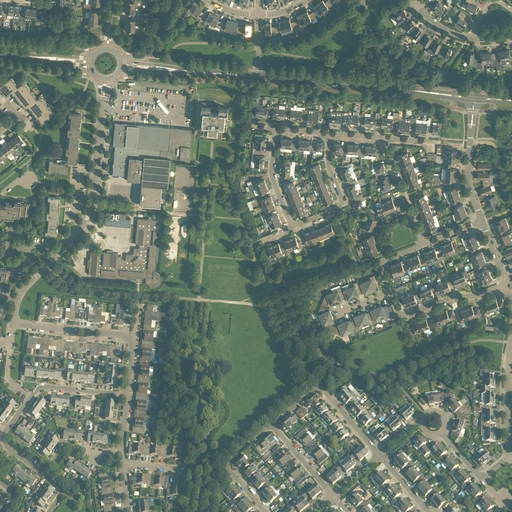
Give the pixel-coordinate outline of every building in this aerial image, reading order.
[(65,1),(64,0),(54,0),(55,0),(56,0),(56,3),(58,3),(58,7),(65,8),(74,9),(74,4),(70,3),(70,1),(65,1)] [(131,0),(131,2),(126,2),(125,8),(134,8),(135,5),(137,6),(137,0),(131,0)] [(324,12),(333,5),(328,0),(325,3),(323,1),(323,0),(318,4),(324,12)] [(440,0),(435,0),(433,2),(436,4),(432,9),(434,10),(434,11),(437,13),(443,5),(441,3),(442,1),(440,0)] [(472,4),(473,0),(465,0),(464,4),(467,5),(465,8),(466,9),(465,9),(470,11),(474,13),(477,7),(472,4)] [(184,6),(192,13),(198,5),(194,1),(193,2),(194,2),(192,4),(189,1),(184,6)] [(450,3),(447,1),(443,5),(437,13),(440,15),(442,17),(445,12),(448,14),(453,8),(449,4),(450,3)] [(316,19),(324,12),(318,4),(313,8),(314,8),(316,10),(312,13),(316,19)] [(12,20),(13,15),(14,6),(8,5),(8,11),(5,11),(4,18),(7,18),(7,15),(13,15),(12,20)] [(198,5),(192,13),(201,19),(204,13),(201,11),(203,9),(198,5)] [(20,25),(21,21),(21,14),(19,14),(19,6),(14,6),(13,15),(12,20),(17,20),(17,25),(20,25)] [(21,14),(21,21),(20,25),(23,25),(24,22),(29,23),(29,18),(30,18),(30,9),(25,8),(24,14),(21,14)] [(89,18),(97,19),(98,12),(93,12),(93,9),(86,8),(86,12),(90,12),(89,18)] [(125,13),(130,14),(130,17),(132,17),(136,17),(137,12),(134,11),(134,8),(125,8),(125,13)] [(38,24),(38,17),(35,17),(36,9),(30,9),(30,18),(35,19),(35,24),(38,24)] [(394,16),(394,17),(397,22),(404,17),(403,16),(406,14),(404,10),(400,12),(399,12),(398,12),(397,13),(396,14),(397,14),(394,16)] [(46,24),(46,21),(47,21),(47,12),(42,11),(41,17),(38,17),(38,24),(41,24),(46,24)] [(466,15),(461,11),(456,19),(458,20),(456,23),(457,23),(456,24),(456,23),(456,24),(460,26),(460,25),(464,28),(468,23),(463,20),(466,15)] [(204,13),(201,19),(210,24),(215,15),(209,12),(209,13),(208,16),(204,13)] [(307,23),(316,19),(312,13),(309,15),(307,12),(302,14),(307,23)] [(297,28),(307,23),(302,14),(297,17),(299,20),(295,22),(297,28)] [(215,15),(210,24),(220,29),(222,22),(218,21),(219,18),(220,18),(220,17),(215,15)] [(136,17),(132,17),(131,20),(126,19),(126,25),(135,26),(135,23),(138,23),(138,17),(136,17)] [(96,26),(97,19),(89,18),(89,24),(85,24),(84,28),(91,28),(91,25),(96,26)] [(284,21),(287,31),(297,28),(295,22),(290,23),(290,20),(290,19),(284,21)] [(222,22),(220,29),(230,31),(233,21),(227,20),(226,24),(222,22)] [(230,31),(238,33),(240,34),(241,27),(238,26),(238,27),(237,27),(238,23),(233,21),(230,31)] [(280,26),(275,27),(277,34),(287,31),(284,21),(278,23),(279,23),(280,26)] [(407,30),(409,32),(416,25),(412,21),(407,25),(405,22),(399,28),(404,32),(407,30)] [(241,27),(240,34),(251,34),(251,33),(252,33),(252,30),(251,30),(252,24),(246,24),(246,28),(244,28),(244,27),(241,27)] [(266,34),(275,34),(277,34),(275,27),(271,27),(271,24),(265,24),(265,30),(265,33),(266,33),(266,34)] [(125,31),(130,32),(130,35),(136,35),(137,29),(135,29),(135,26),(126,25),(125,31)] [(419,28),(415,33),(412,31),(408,37),(412,41),(415,38),(417,40),(424,32),(419,28)] [(427,35),(424,41),(421,39),(417,45),(422,48),(424,45),(427,47),(432,39),(427,35)] [(436,41),(434,47),(430,45),(427,52),(432,55),(434,51),(437,53),(442,44),(436,41)] [(443,60),(445,56),(448,57),(449,55),(451,55),(452,51),(451,51),(452,48),(446,46),(444,52),(440,51),(438,58),(443,60)] [(495,59),(497,70),(503,69),(503,66),(503,64),(506,64),(506,61),(504,51),(498,53),(499,59),(495,59)] [(475,71),(476,71),(476,67),(476,60),(473,59),(474,53),(468,52),(467,57),(464,57),(463,62),(470,63),(469,67),(476,67),(475,71)] [(497,70),(495,59),(492,60),(492,53),(486,54),(486,63),(486,69),(490,67),(496,67),(497,70)] [(476,67),(476,71),(479,71),(482,68),(483,68),(483,63),(486,63),(486,69),(486,63),(486,54),(480,54),(480,60),(476,60),(476,67)] [(12,91),(23,82),(22,82),(16,86),(11,80),(13,79),(10,76),(0,84),(0,88),(1,90),(0,91),(0,92),(1,93),(2,94),(3,92),(6,96),(12,91)] [(18,99),(29,90),(28,88),(28,87),(25,84),(24,84),(23,82),(12,91),(14,94),(13,95),(13,96),(14,97),(16,96),(18,99)] [(25,108),(28,105),(39,97),(39,96),(36,98),(35,97),(35,96),(32,92),(31,92),(29,90),(18,99),(21,102),(19,103),(19,104),(20,106),(21,106),(23,105),(25,108)] [(35,114),(46,105),(44,103),(44,102),(41,98),(39,97),(28,105),(31,108),(29,110),(30,112),(31,112),(32,111),(35,114)] [(256,117),(261,117),(262,108),(256,107),(257,101),(254,101),(253,111),(256,112),(256,117)] [(200,125),(204,126),(204,134),(208,134),(208,132),(217,133),(217,135),(222,135),(223,127),(227,127),(227,123),(225,123),(226,114),(228,114),(228,109),(222,108),(222,105),(202,103),(202,107),(201,117),(203,117),(203,121),(201,120),(200,125)] [(46,105),(35,114),(37,117),(36,118),(36,119),(37,120),(38,120),(39,119),(42,123),(52,116),(52,115),(54,113),(52,110),(51,111),(48,107),(47,107),(46,105)] [(274,107),(271,107),(270,113),(273,113),(273,118),(278,119),(279,109),(280,105),(274,107)] [(270,113),(271,107),(268,106),(267,108),(262,108),(261,117),(267,118),(267,113),(270,113)] [(288,108),(287,114),(290,115),(290,120),(296,120),(296,111),(291,110),(291,106),(288,106),(288,108)] [(67,129),(67,132),(79,133),(80,130),(78,130),(79,125),(79,122),(79,118),(81,118),(82,109),(75,108),(75,113),(69,113),(68,117),(71,117),(70,121),(68,121),(68,125),(70,125),(70,129),(67,129)] [(279,109),(278,119),(284,119),(284,114),(287,114),(288,108),(285,108),(285,110),(279,109)] [(302,111),(296,111),(296,120),(301,121),(302,116),(305,116),(305,109),(302,109),(302,111)] [(305,116),(308,116),(307,123),(313,124),(314,110),(305,109),(305,116)] [(322,113),(319,113),(319,110),(314,110),(313,124),(318,124),(319,119),(322,119),(322,113)] [(329,125),(335,126),(336,112),(335,116),(330,116),(330,114),(327,113),(327,120),(330,120),(329,125)] [(341,119),(344,119),(345,113),(336,112),(335,126),(340,126),(341,119)] [(345,113),(344,119),(347,119),(347,125),(352,125),(353,116),(348,115),(348,113),(345,113)] [(376,113),(376,116),(376,118),(370,117),(369,127),(375,127),(375,122),(378,122),(379,116),(379,114),(376,113)] [(393,113),(393,117),(393,119),(387,119),(387,128),(392,129),(393,123),(396,124),(397,113),(393,113)] [(399,122),(399,118),(400,113),(397,113),(396,124),(399,124),(398,131),(404,132),(405,119),(404,119),(404,122),(399,122)] [(358,120),(361,121),(362,114),(359,114),(358,116),(353,116),(352,125),(358,126),(358,120)] [(362,114),(361,121),(364,121),(364,126),(369,127),(370,117),(365,117),(365,115),(362,114)] [(379,116),(378,122),(382,122),(381,128),(387,128),(387,119),(382,118),(382,116),(379,116)] [(413,127),(413,118),(411,118),(410,118),(410,119),(405,119),(404,132),(409,132),(410,127),(413,127)] [(416,118),(413,118),(413,127),(416,127),(415,133),(421,133),(422,124),(416,123),(416,121),(416,119),(416,118)] [(427,121),(427,122),(427,124),(422,124),(421,133),(426,134),(427,128),(430,129),(431,120),(429,120),(427,121)] [(442,123),(436,123),(436,125),(433,124),(432,134),(438,135),(438,129),(441,130),(442,123)] [(138,125),(138,127),(116,125),(114,145),(116,145),(116,147),(161,151),(161,157),(170,158),(189,160),(191,130),(138,125)] [(79,137),(79,133),(67,132),(67,136),(69,136),(69,140),(67,140),(66,143),(68,144),(68,148),(66,147),(66,151),(78,152),(78,149),(77,148),(77,144),(78,144),(78,141),(77,141),(78,136),(79,137)] [(257,138),(257,143),(266,144),(266,138),(261,138),(261,135),(255,134),(255,137),(257,138)] [(18,135),(13,138),(21,148),(22,146),(21,144),(23,142),(18,135)] [(21,148),(13,138),(9,142),(15,149),(17,146),(19,149),(21,148)] [(295,151),(295,145),(292,145),(293,140),(287,139),(286,148),(292,149),(291,151),(295,151)] [(298,145),(295,145),(295,151),(298,152),(298,149),(304,150),(305,141),(299,140),(298,145)] [(313,153),(313,147),(310,146),(310,141),(305,141),(304,150),(310,150),(309,153),(313,153)] [(15,149),(9,142),(5,145),(12,154),(14,153),(12,151),(15,149)] [(316,147),(313,147),(313,153),(316,153),(316,151),(322,151),(323,142),(317,142),(316,147)] [(254,152),(260,153),(260,150),(265,150),(266,144),(257,143),(256,149),(254,149),(254,152)] [(344,149),(340,149),(341,144),(335,143),(334,152),(337,153),(337,156),(338,157),(343,158),(343,156),(344,149)] [(352,154),(353,145),(347,144),(347,149),(344,149),(343,156),(346,156),(346,153),(352,154)] [(12,155),(12,154),(5,145),(1,148),(8,158),(12,155)] [(359,145),(353,145),(352,154),(358,154),(358,157),(361,157),(362,151),(358,150),(359,145)] [(365,146),(365,151),(362,151),(361,157),(364,157),(364,155),(370,155),(371,147),(365,146)] [(115,153),(126,154),(143,156),(161,157),(161,151),(116,147),(115,153)] [(371,147),(370,155),(376,156),(375,159),(378,159),(379,153),(376,153),(377,147),(371,147)] [(0,160),(0,161),(2,160),(4,162),(8,158),(1,148),(0,149),(0,160)] [(453,148),(448,148),(446,148),(446,151),(448,151),(447,157),(457,158),(458,152),(453,151),(453,148)] [(397,156),(399,161),(409,158),(407,153),(408,152),(407,149),(401,151),(402,154),(397,156)] [(77,155),(78,152),(66,151),(65,154),(68,155),(67,159),(65,158),(65,162),(68,162),(70,162),(70,163),(70,162),(72,163),(75,163),(76,163),(76,160),(76,155),(77,155)] [(255,161),(264,162),(265,156),(260,156),(260,153),(254,152),(253,155),(256,156),(255,161)] [(143,159),(129,158),(127,181),(141,182),(141,185),(161,187),(167,188),(167,187),(168,180),(169,181),(169,180),(168,180),(169,174),(169,172),(169,166),(170,166),(169,165),(170,159),(170,158),(161,157),(143,156),(143,159)] [(410,157),(409,158),(399,161),(400,163),(401,163),(402,166),(412,163),(410,157)] [(457,158),(447,157),(447,162),(445,162),(445,166),(451,166),(452,163),(457,163),(457,158)] [(56,172),(58,172),(59,161),(57,161),(57,163),(52,163),(53,161),(43,160),(43,166),(48,167),(48,172),(52,173),(52,171),(56,172)] [(125,176),(126,161),(115,160),(114,173),(118,174),(118,176),(125,176)] [(59,172),(61,172),(64,172),(64,174),(67,174),(68,162),(65,162),(64,164),(60,163),(61,161),(59,161),(58,172),(59,173),(59,172)] [(264,168),(264,162),(255,161),(252,161),(251,167),(252,167),(252,170),(258,171),(259,168),(264,168)] [(286,164),(281,164),(280,170),(290,171),(291,165),(292,165),(292,162),(286,161),(286,164)] [(312,173),(321,169),(319,164),(314,166),(313,163),(307,165),(308,169),(310,168),(312,173)] [(414,168),(412,163),(402,166),(404,170),(403,170),(403,171),(403,172),(414,168)] [(340,171),(342,177),(350,173),(348,168),(351,167),(349,164),(343,166),(345,169),(340,171)] [(376,177),(382,174),(381,172),(385,170),(383,164),(378,166),(375,167),(377,173),(375,174),(376,177)] [(483,173),(489,173),(489,164),(478,164),(478,170),(483,170),(483,173)] [(451,166),(445,166),(445,169),(446,169),(446,175),(456,176),(456,170),(451,169),(451,166)] [(416,173),(414,168),(403,172),(404,174),(405,174),(406,177),(416,173)] [(310,173),(313,179),(322,175),(321,172),(322,171),(321,169),(312,173),(310,173)] [(287,180),(293,177),(292,175),(290,176),(290,171),(280,170),(280,176),(286,176),(287,180)] [(349,180),(350,183),(356,181),(355,178),(352,179),(350,173),(342,177),(344,182),(349,180)] [(418,179),(416,173),(406,177),(408,180),(407,180),(407,181),(407,183),(417,179),(418,179)] [(477,180),(483,180),(483,184),(489,183),(489,173),(483,173),(478,173),(477,180)] [(382,174),(376,177),(377,180),(379,179),(381,184),(390,181),(388,175),(383,177),(382,174)] [(313,179),(315,184),(325,180),(325,179),(324,178),(323,178),(322,175),(313,179)] [(455,181),(456,176),(446,175),(445,180),(444,180),(444,184),(450,184),(450,181),(455,181)] [(295,181),(293,177),(287,180),(289,183),(284,185),(286,191),(295,187),(293,182),(295,181)] [(251,181),(252,184),(248,186),(250,191),(257,189),(266,185),(264,180),(258,182),(257,179),(251,181)] [(419,184),(417,179),(407,183),(410,188),(414,186),(416,189),(421,187),(420,184),(419,184)] [(315,184),(317,190),(326,186),(325,183),(325,182),(326,181),(325,180),(315,184)] [(356,181),(350,183),(351,186),(346,188),(349,193),(357,190),(355,185),(357,184),(356,181)] [(392,186),(390,181),(381,184),(383,190),(381,191),(382,194),(390,191),(389,188),(392,186)] [(493,192),(491,186),(493,185),(492,182),(489,183),(483,184),(484,187),(482,188),(483,188),(479,190),(482,196),(493,192)] [(160,205),(161,187),(141,185),(139,204),(143,204),(143,206),(146,206),(146,204),(160,205)] [(258,195),(259,198),(265,196),(263,193),(268,191),(266,185),(257,189),(259,194),(258,195)] [(289,195),(299,192),(296,186),(295,187),(286,191),(286,192),(287,192),(288,192),(289,195)] [(317,190),(319,195),(328,191),(330,191),(329,189),(328,189),(326,186),(317,190)] [(449,197),(459,193),(456,188),(451,190),(450,187),(444,189),(446,192),(447,192),(449,197)] [(359,196),(357,190),(349,193),(351,199),(355,197),(357,200),(362,197),(361,195),(359,196)] [(46,212),(46,215),(58,216),(59,213),(57,213),(57,208),(58,208),(58,205),(58,201),(60,201),(60,197),(56,197),(57,191),(48,191),(47,200),(50,200),(49,204),(47,204),(47,207),(49,208),(49,212),(46,212)] [(321,200),(322,200),(332,196),(331,195),(330,194),(328,191),(319,195),(321,200)] [(290,201),(301,197),(299,192),(289,195),(290,199),(289,200),(290,201)] [(416,205),(425,201),(423,196),(425,195),(423,192),(418,194),(419,197),(414,199),(416,205)] [(451,206),(457,204),(456,201),(461,199),(459,193),(449,197),(451,202),(450,203),(451,206)] [(261,200),(263,206),(273,202),(271,197),(266,198),(265,196),(259,198),(260,201),(261,200)] [(329,203),(334,201),(332,196),(322,200),(324,205),(323,205),(324,209),(327,207),(328,210),(331,209),(329,203)] [(487,203),(489,210),(497,207),(495,203),(498,202),(495,196),(484,200),(486,204),(487,203)] [(293,206),(303,202),(301,197),(290,201),(290,203),(291,203),(292,203),(293,206)] [(353,205),(355,210),(364,207),(361,202),(364,201),(362,197),(357,200),(358,203),(353,205)] [(12,200),(11,200),(11,204),(5,203),(5,205),(4,218),(13,219),(13,216),(13,217),(25,218),(25,216),(28,216),(30,204),(15,202),(15,201),(12,200)] [(392,200),(387,202),(390,212),(396,209),(392,200)] [(427,200),(425,201),(416,205),(416,206),(417,206),(418,206),(419,209),(429,206),(427,200)] [(273,202),(263,206),(265,211),(264,211),(265,215),(271,212),(270,209),(275,207),(273,202)] [(294,212),(304,208),(305,208),(303,202),(293,206),(294,209),(294,210),(294,211),(294,212)] [(381,204),(382,205),(385,215),(387,214),(387,213),(390,212),(387,202),(381,204)] [(458,206),(457,204),(451,206),(452,209),(453,208),(456,214),(465,210),(463,204),(458,206)] [(380,217),(385,215),(382,205),(377,207),(376,206),(373,207),(373,208),(375,213),(378,212),(380,217)] [(431,211),(429,206),(419,209),(420,213),(420,214),(420,215),(431,211)] [(306,213),(304,208),(294,212),(296,217),(301,215),(302,218),(308,216),(307,213),(306,213)] [(465,210),(456,214),(458,219),(456,219),(458,223),(463,220),(462,217),(467,215),(465,210)] [(125,218),(125,216),(126,213),(106,211),(105,214),(108,214),(108,216),(105,216),(104,224),(129,226),(130,218),(125,218)] [(433,216),(431,211),(420,215),(421,217),(422,217),(423,220),(433,216)] [(268,217),(270,222),(279,219),(277,213),(272,215),(271,212),(265,215),(266,218),(268,217)] [(367,222),(376,226),(378,221),(374,218),(375,216),(369,213),(367,216),(369,217),(367,222)] [(58,220),(58,216),(46,215),(46,218),(48,219),(48,223),(45,223),(45,226),(47,227),(47,231),(45,230),(44,234),(57,235),(57,232),(55,231),(56,227),(57,224),(56,224),(56,219),(58,220)] [(435,222),(433,216),(423,220),(425,223),(424,224),(424,225),(424,226),(434,222),(435,222)] [(157,263),(159,246),(161,221),(152,220),(149,218),(146,220),(137,219),(135,244),(139,244),(138,246),(139,247),(140,247),(140,249),(134,248),(133,249),(133,254),(134,255),(132,256),(132,255),(126,255),(125,261),(123,261),(123,260),(123,259),(121,259),(121,257),(117,256),(117,254),(113,254),(113,252),(112,252),(112,251),(111,251),(110,251),(109,251),(108,251),(107,251),(106,251),(106,253),(102,253),(102,254),(90,253),(89,260),(88,260),(87,267),(89,267),(88,275),(100,276),(100,277),(115,278),(115,276),(119,276),(119,277),(126,278),(126,279),(136,280),(136,278),(143,279),(143,278),(145,278),(145,280),(145,281),(146,283),(147,284),(148,285),(149,286),(149,287),(148,287),(149,288),(150,288),(151,288),(152,288),(153,288),(154,288),(155,288),(156,288),(157,287),(158,287),(159,286),(160,285),(160,284),(161,284),(161,283),(161,282),(162,282),(162,281),(162,280),(162,279),(162,278),(162,277),(162,276),(161,277),(162,277),(160,277),(160,276),(159,275),(159,274),(158,273),(157,273),(157,272),(156,272),(155,272),(155,271),(154,271),(153,271),(153,270),(154,270),(155,263),(157,263)] [(279,219),(270,222),(271,226),(269,226),(271,232),(277,229),(276,226),(281,224),(279,219)] [(507,229),(503,219),(496,222),(497,225),(494,227),(496,234),(507,229)] [(374,231),(376,226),(367,222),(364,227),(363,226),(362,229),(368,232),(369,229),(374,231)] [(436,228),(434,222),(424,226),(426,231),(431,230),(432,232),(438,230),(437,227),(436,228)] [(334,233),(335,234),(338,233),(335,227),(333,228),(331,223),(325,225),(329,235),(334,233)] [(329,236),(329,235),(325,225),(324,226),(323,227),(320,229),(324,238),(329,236)] [(319,240),(324,238),(320,229),(320,227),(318,228),(318,229),(318,230),(315,231),(319,240)] [(313,242),(319,240),(315,231),(312,232),(311,231),(309,232),(313,241),(313,242)] [(313,241),(309,232),(304,234),(306,239),(303,240),(305,246),(308,245),(308,243),(313,241)] [(365,244),(375,241),(373,235),(368,237),(367,234),(360,237),(362,240),(363,239),(365,244)] [(465,239),(468,245),(477,241),(475,235),(470,237),(469,234),(463,237),(464,240),(465,239)] [(511,235),(511,234),(508,235),(508,234),(498,238),(501,246),(508,243),(509,246),(511,244),(511,235)] [(295,237),(289,239),(293,249),(297,248),(297,250),(303,248),(300,242),(297,243),(295,237)] [(286,247),(283,248),(285,253),(286,253),(287,255),(289,254),(289,252),(288,251),(293,249),(289,239),(284,242),(286,247)] [(365,244),(364,245),(366,250),(376,247),(374,243),(375,243),(375,242),(375,241),(365,244)] [(470,253),(475,251),(474,248),(479,246),(477,241),(468,245),(470,250),(468,250),(470,253)] [(451,242),(446,245),(449,254),(455,252),(455,253),(458,252),(456,246),(453,247),(451,242)] [(285,253),(283,248),(280,249),(278,244),(273,246),(277,255),(282,253),(283,255),(285,253)] [(449,254),(446,245),(440,247),(442,252),(439,253),(442,259),(445,257),(445,258),(450,256),(449,254)] [(267,255),(269,261),(274,259),(274,257),(277,255),(273,246),(268,248),(270,254),(267,255)] [(378,252),(376,247),(366,250),(368,256),(378,252)] [(511,255),(511,258),(511,257),(511,247),(503,251),(505,257),(511,255)] [(442,259),(439,253),(436,254),(434,249),(429,251),(433,261),(438,259),(439,260),(442,259)] [(425,258),(423,259),(425,265),(428,264),(427,263),(433,261),(429,251),(424,253),(425,258)] [(476,254),(475,251),(470,253),(471,257),(472,256),(474,261),(484,258),(481,252),(476,254)] [(422,266),(425,265),(423,259),(420,260),(418,255),(412,258),(416,267),(421,265),(422,266)] [(409,265),(406,266),(408,272),(411,270),(411,269),(416,267),(412,258),(407,260),(409,265)] [(476,270),(482,268),(481,265),(486,263),(484,258),(474,261),(476,267),(475,267),(476,270)] [(401,262),(395,264),(399,274),(404,272),(405,273),(408,272),(406,266),(403,267),(401,262)] [(394,276),(399,274),(395,264),(390,266),(392,271),(389,272),(391,278),(394,277),(394,276)] [(1,278),(8,279),(9,279),(10,270),(6,270),(7,268),(0,267),(0,280),(1,281),(1,278)] [(483,271),(482,268),(476,270),(477,273),(479,273),(481,278),(490,274),(488,269),(483,271)] [(458,276),(462,286),(467,284),(465,278),(468,277),(466,271),(460,273),(461,275),(458,276)] [(490,274),(481,278),(483,283),(481,284),(483,287),(488,285),(487,282),(492,280),(490,274)] [(449,277),(451,283),(454,282),(456,288),(462,286),(458,276),(455,277),(454,275),(449,277)] [(375,287),(377,286),(373,276),(370,277),(369,280),(366,282),(370,292),(373,291),(373,290),(375,289),(375,287)] [(448,285),(451,283),(449,277),(444,279),(445,282),(441,283),(445,292),(451,290),(448,285)] [(370,292),(366,282),(363,283),(361,281),(357,282),(361,292),(364,291),(365,294),(367,293),(370,292)] [(361,292),(357,282),(353,284),(353,287),(350,288),(354,299),(357,297),(356,297),(359,296),(358,294),(361,292)] [(432,284),(435,290),(437,289),(440,294),(445,292),(441,283),(438,284),(437,282),(432,284)] [(428,288),(425,289),(428,299),(434,297),(432,291),(435,290),(432,284),(427,286),(428,288)] [(336,292),(332,293),(337,304),(339,302),(342,301),(341,298),(344,297),(340,289),(340,287),(336,289),(336,292)] [(354,299),(350,288),(346,289),(344,287),(340,289),(344,297),(344,299),(347,298),(348,300),(350,299),(351,300),(354,299)] [(415,290),(418,296),(421,295),(423,301),(428,299),(425,289),(422,291),(421,288),(415,290)] [(408,296),(411,304),(412,305),(417,303),(415,298),(418,296),(415,290),(410,292),(411,295),(408,296)] [(334,305),(337,304),(332,293),(327,295),(325,294),(323,301),(327,303),(328,300),(329,300),(331,305),(333,304),(334,305)] [(412,305),(411,304),(408,296),(405,297),(404,295),(400,296),(399,297),(401,303),(404,302),(406,308),(412,305)] [(53,302),(52,304),(51,319),(55,319),(55,318),(59,318),(60,316),(62,317),(63,312),(60,312),(56,312),(57,300),(56,299),(53,299),(53,302)] [(490,301),(491,304),(494,311),(499,309),(499,310),(505,308),(502,301),(497,302),(496,299),(490,301)] [(494,311),(491,304),(490,301),(485,303),(486,308),(485,309),(484,307),(481,309),(484,316),(489,314),(489,313),(494,311)] [(48,307),(44,307),(44,308),(40,307),(39,316),(46,317),(46,318),(51,319),(52,304),(49,304),(48,304),(48,307)] [(164,313),(164,314),(160,314),(153,313),(153,306),(147,305),(146,312),(145,312),(145,317),(159,318),(168,319),(169,313),(164,313)] [(73,321),(75,307),(71,306),(70,313),(66,313),(65,319),(69,319),(69,321),(73,321)] [(376,308),(380,318),(384,317),(386,319),(390,318),(386,308),(383,309),(382,306),(380,307),(379,307),(376,308)] [(79,307),(75,307),(73,321),(78,322),(78,320),(82,321),(83,315),(83,311),(79,311),(79,307)] [(329,311),(324,313),(324,312),(324,309),(320,307),(318,314),(319,315),(321,320),(332,316),(331,313),(330,313),(329,311)] [(475,318),(481,315),(478,308),(475,310),(475,311),(474,312),(472,307),(466,309),(470,318),(475,316),(475,318)] [(377,320),(380,318),(376,308),(373,309),(374,310),(371,311),(372,313),(369,314),(373,324),(377,323),(377,320)] [(92,323),(96,324),(98,309),(97,309),(94,309),(93,309),(93,312),(89,311),(88,315),(88,322),(92,322),(92,323)] [(102,310),(98,309),(96,324),(100,324),(100,323),(105,323),(105,317),(101,317),(102,310)] [(465,320),(470,318),(466,309),(461,311),(463,316),(461,316),(460,315),(457,316),(460,324),(465,322),(465,320)] [(440,312),(444,322),(449,320),(450,321),(455,319),(452,312),(449,313),(450,314),(448,315),(446,310),(440,312)] [(114,326),(119,326),(120,312),(116,311),(115,318),(111,318),(111,317),(108,316),(108,322),(110,322),(110,324),(114,324),(114,326)] [(131,319),(128,318),(128,315),(124,315),(125,312),(120,312),(119,326),(123,327),(123,325),(130,326),(131,319)] [(435,318),(432,320),(434,327),(439,325),(439,324),(444,322),(440,312),(435,314),(437,319),(435,320),(435,318)] [(369,326),(373,324),(369,314),(366,315),(366,313),(363,314),(363,313),(360,314),(364,325),(367,324),(369,326)] [(364,325),(360,314),(357,316),(355,317),(355,319),(353,321),(353,322),(357,331),(361,329),(361,326),(364,325)] [(333,319),(332,316),(321,320),(324,325),(323,327),(329,331),(331,326),(329,325),(328,324),(334,322),(333,319)] [(159,323),(159,320),(159,319),(159,318),(145,317),(144,321),(145,321),(145,328),(155,329),(155,322),(159,323)] [(429,329),(434,327),(432,320),(429,321),(429,322),(427,323),(425,318),(420,320),(424,330),(429,328),(429,329)] [(418,332),(424,330),(420,320),(414,322),(416,327),(415,328),(414,326),(411,328),(414,335),(419,333),(418,332)] [(344,322),(348,333),(351,332),(353,334),(357,332),(357,331),(353,322),(350,323),(350,321),(347,322),(347,321),(344,322)] [(343,335),(348,333),(344,322),(341,324),(339,325),(341,330),(340,331),(337,329),(335,333),(342,337),(343,335)] [(155,333),(156,331),(156,329),(155,329),(145,328),(143,328),(143,333),(145,334),(144,337),(153,338),(154,333),(155,333)] [(28,337),(26,355),(31,355),(31,349),(35,349),(36,339),(33,339),(33,338),(28,337)] [(142,340),(141,345),(154,347),(154,343),(152,343),(153,338),(144,337),(144,340),(142,340)] [(43,357),(43,354),(44,351),(45,339),(41,338),(41,340),(36,339),(35,349),(39,350),(39,356),(43,357)] [(45,339),(44,351),(46,352),(48,352),(49,347),(53,347),(53,341),(49,341),(49,339),(45,339)] [(53,341),(53,347),(57,348),(56,353),(60,353),(62,341),(57,340),(57,341),(53,341)] [(65,349),(69,349),(70,343),(66,342),(66,341),(62,341),(60,353),(60,358),(64,359),(65,353),(65,354),(65,349)] [(76,360),(77,360),(78,343),(74,342),(74,343),(70,343),(69,349),(73,350),(73,354),(77,355),(76,360)] [(78,343),(77,360),(80,361),(81,355),(82,355),(82,351),(86,351),(87,345),(83,344),(83,343),(78,343)] [(91,345),(87,345),(86,351),(90,351),(90,356),(94,357),(95,344),(91,344),(91,345)] [(103,353),(103,346),(100,346),(100,345),(95,344),(94,357),(96,357),(98,357),(98,356),(102,356),(103,353)] [(154,347),(141,345),(141,351),(143,351),(142,354),(151,355),(152,350),(153,350),(154,347)] [(107,347),(103,346),(103,353),(107,353),(106,357),(106,358),(111,358),(112,346),(108,346),(107,347)] [(112,346),(111,358),(113,359),(115,359),(116,354),(120,355),(120,348),(116,348),(116,347),(112,346)] [(151,360),(151,355),(142,354),(142,358),(140,357),(140,363),(152,364),(152,361),(151,360)] [(141,368),(140,372),(149,373),(150,367),(152,368),(152,364),(140,363),(139,368),(141,368)] [(67,381),(72,381),(73,370),(68,370),(68,368),(65,368),(65,371),(68,371),(67,381)] [(89,372),(87,383),(92,384),(93,374),(97,374),(97,371),(94,371),(94,372),(89,372)] [(489,371),(480,371),(480,376),(485,379),(485,382),(495,382),(495,380),(495,376),(489,376),(489,371)] [(138,375),(138,380),(150,381),(150,378),(149,378),(149,373),(140,372),(140,375),(138,375)] [(139,385),(139,389),(147,390),(148,385),(150,385),(150,381),(138,380),(137,385),(139,385)] [(495,385),(495,382),(485,382),(485,386),(481,386),(481,388),(481,391),(483,391),(489,391),(489,388),(495,388),(495,385)] [(342,401),(349,395),(352,392),(348,388),(347,389),(345,387),(341,391),(343,393),(339,396),(342,401)] [(147,395),(147,390),(139,389),(138,392),(136,392),(136,397),(148,399),(149,395),(147,395)] [(485,400),(495,400),(495,398),(495,394),(489,394),(489,391),(483,391),(481,391),(481,395),(485,395),(485,400)] [(352,392),(349,395),(342,401),(346,405),(350,401),(352,404),(356,400),(356,399),(358,398),(356,396),(355,396),(352,392)] [(307,401),(311,405),(312,405),(315,409),(320,404),(317,401),(319,399),(314,394),(307,401)] [(440,401),(444,402),(447,395),(443,394),(438,395),(438,394),(433,395),(434,404),(440,403),(439,401),(440,401)] [(434,404),(433,395),(427,396),(427,397),(423,398),(420,400),(424,406),(427,403),(428,403),(429,405),(434,404)] [(447,395),(444,402),(448,403),(448,404),(447,406),(450,410),(457,404),(454,400),(453,400),(450,396),(447,395)] [(51,401),(44,400),(45,403),(50,404),(50,406),(56,406),(57,397),(51,396),(51,401)] [(68,408),(68,410),(71,411),(71,407),(68,407),(69,398),(63,397),(62,407),(68,408)] [(148,402),(148,399),(136,397),(135,403),(137,403),(137,406),(146,407),(146,402),(148,402)] [(13,409),(16,404),(8,398),(5,403),(13,409)] [(79,410),(81,399),(76,398),(75,405),(72,405),(71,407),(71,411),(74,411),(75,410),(79,410)] [(93,410),(94,403),(91,403),(91,400),(88,400),(88,398),(86,398),(85,408),(90,408),(90,410),(93,410)] [(45,403),(44,400),(43,402),(40,399),(36,404),(42,408),(45,403)] [(364,404),(360,407),(357,403),(358,402),(356,400),(352,404),(354,406),(350,409),(353,414),(360,408),(364,404)] [(489,409),(489,406),(495,406),(495,403),(495,400),(485,400),(485,406),(480,406),(480,409),(489,409)] [(13,409),(5,403),(4,403),(7,405),(4,410),(9,414),(13,409)] [(38,413),(42,408),(36,404),(33,409),(38,413)] [(363,417),(368,413),(364,408),(365,407),(365,405),(364,404),(360,408),(353,414),(357,418),(361,414),(363,417)] [(408,407),(404,411),(410,417),(414,414),(411,411),(414,409),(409,404),(407,406),(408,407)] [(463,406),(461,408),(457,404),(450,410),(454,414),(456,413),(457,417),(465,416),(471,414),(470,411),(467,411),(463,406)] [(145,412),(146,407),(137,406),(136,410),(135,409),(134,415),(146,416),(147,412),(145,412)] [(324,406),(321,409),(319,407),(314,411),(317,415),(319,414),(321,416),(324,414),(328,410),(324,406)] [(302,407),(299,410),(305,417),(308,414),(302,407)] [(34,418),(38,413),(33,409),(29,414),(31,416),(27,421),(33,424),(34,422),(32,420),(34,418)] [(495,412),(489,412),(489,409),(480,409),(479,409),(476,409),(474,409),(474,413),(482,413),(482,415),(485,415),(485,418),(495,418),(495,416),(495,412)] [(0,414),(5,419),(9,414),(4,410),(0,414)] [(301,420),(305,417),(299,410),(295,413),(301,420)] [(396,414),(397,415),(401,420),(403,418),(406,421),(410,417),(404,411),(400,414),(398,412),(396,414)] [(327,423),(334,417),(330,413),(326,416),(324,414),(321,416),(319,418),(323,422),(325,420),(327,423)] [(371,415),(370,415),(368,413),(363,417),(365,419),(361,422),(365,427),(369,423),(372,421),(371,421),(373,419),(374,418),(371,415)] [(397,415),(396,414),(393,416),(389,419),(391,421),(397,428),(401,425),(399,422),(401,420),(397,415)] [(146,419),(146,416),(134,415),(133,420),(135,420),(135,423),(144,424),(144,419),(146,419)] [(282,422),(287,429),(297,420),(293,415),(289,418),(288,417),(282,422)] [(455,421),(454,427),(462,429),(464,424),(465,420),(465,416),(457,417),(458,421),(458,422),(455,421)] [(336,427),(335,427),(334,424),(337,421),(334,417),(327,423),(329,425),(327,426),(331,431),(333,429),(336,427)] [(495,424),(495,420),(495,418),(485,418),(485,424),(481,424),(481,427),(489,427),(489,424),(495,424)] [(388,431),(391,429),(393,432),(397,428),(391,421),(387,425),(385,422),(382,424),(388,431)] [(143,429),(144,424),(135,423),(135,427),(133,427),(132,432),(144,433),(145,430),(143,429)] [(341,433),(339,431),(343,428),(339,423),(335,427),(336,427),(333,429),(335,432),(333,433),(335,436),(336,437),(338,436),(341,433)] [(388,431),(382,424),(380,426),(376,430),(379,432),(384,439),(388,436),(386,433),(388,431)] [(15,433),(20,437),(25,429),(20,425),(15,433)] [(460,435),(462,429),(454,427),(452,432),(454,433),(454,434),(451,436),(455,442),(458,439),(460,435)] [(489,427),(481,427),(481,436),(485,436),(495,436),(495,434),(495,433),(495,430),(489,430),(489,427)] [(63,440),(69,440),(70,430),(64,430),(64,428),(61,428),(61,431),(64,432),(63,440)] [(25,429),(20,437),(25,440),(30,432),(25,429)] [(76,431),(75,441),(81,442),(82,432),(85,433),(86,429),(82,429),(82,432),(76,431)] [(87,442),(92,443),(93,432),(88,431),(89,430),(86,429),(85,433),(88,433),(88,435),(87,442)] [(299,439),(303,443),(309,437),(306,434),(307,433),(304,430),(295,438),(297,440),(299,439)] [(345,430),(341,433),(338,436),(340,438),(338,440),(342,444),(347,440),(345,438),(349,434),(345,430)] [(372,433),(374,436),(380,443),(384,439),(379,432),(376,430),(372,433)] [(47,438),(56,445),(59,441),(51,435),(53,433),(50,431),(49,433),(50,434),(47,438)] [(30,432),(25,440),(29,444),(34,437),(37,439),(39,437),(36,435),(35,436),(30,432)] [(109,433),(104,433),(103,444),(108,444),(109,435),(112,435),(112,432),(109,432),(109,433)] [(264,440),(260,444),(264,449),(274,440),(269,434),(262,439),(264,440)] [(495,438),(495,436),(485,436),(485,442),(483,442),(483,445),(489,445),(489,442),(495,442),(495,438)] [(309,437),(303,443),(307,447),(305,449),(307,452),(316,444),(313,440),(312,441),(309,437)] [(56,445),(47,438),(47,439),(49,441),(46,445),(54,451),(56,449),(54,448),(56,445)] [(418,450),(421,455),(427,450),(423,446),(426,443),(422,439),(415,445),(419,449),(418,450)] [(134,454),(137,454),(138,445),(133,445),(133,443),(129,442),(128,455),(134,455),(134,454)] [(143,446),(138,445),(137,454),(141,454),(140,456),(146,457),(147,444),(143,444),(143,446)] [(151,457),(151,455),(155,456),(155,447),(150,447),(151,445),(147,444),(146,457),(151,457)] [(319,447),(316,444),(307,452),(309,454),(311,452),(315,457),(321,451),(318,448),(319,447)] [(436,454),(443,448),(439,444),(432,450),(436,454)] [(54,451),(46,445),(44,449),(41,447),(50,454),(52,451),(53,452),(54,451)] [(155,456),(158,456),(158,458),(163,458),(164,446),(161,446),(161,448),(155,447),(155,456)] [(168,459),(168,457),(172,458),(173,449),(168,448),(168,447),(164,446),(163,458),(168,459)] [(255,449),(262,456),(264,453),(258,446),(255,449)] [(37,454),(39,452),(47,458),(50,454),(41,447),(38,451),(36,450),(35,453),(37,454)] [(358,451),(364,458),(369,454),(362,447),(358,451)] [(178,449),(173,449),(172,458),(175,458),(175,460),(181,460),(182,448),(178,448),(178,449)] [(439,463),(446,458),(444,455),(447,453),(443,448),(436,454),(439,459),(437,460),(439,463)] [(480,456),(486,463),(488,462),(491,460),(487,455),(489,453),(485,448),(483,451),(484,452),(480,456)] [(282,449),(273,457),(276,460),(277,460),(280,463),(286,458),(282,453),(284,452),(282,449)] [(315,457),(319,461),(317,463),(319,466),(319,465),(324,461),(328,458),(325,454),(324,455),(321,451),(315,457)] [(349,454),(354,459),(356,457),(360,462),(364,458),(358,451),(354,454),(352,452),(349,454)] [(398,465),(405,459),(402,455),(404,453),(402,451),(396,456),(397,455),(399,457),(394,461),(398,465)] [(349,459),(344,462),(351,470),(355,466),(351,461),(354,459),(349,454),(347,456),(349,459)] [(486,463),(480,456),(476,459),(474,458),(472,460),(476,465),(478,463),(482,467),(485,465),(486,463)] [(244,470),(249,465),(246,462),(246,461),(242,457),(235,463),(239,468),(241,466),(244,470)] [(448,460),(446,458),(439,463),(442,466),(444,464),(447,468),(455,462),(451,457),(448,460)] [(280,467),(281,467),(285,471),(294,463),(292,460),(290,462),(286,458),(280,463),(278,464),(280,467)] [(405,459),(398,465),(402,470),(405,467),(407,469),(413,464),(411,462),(409,463),(405,459)] [(65,468),(70,471),(76,464),(71,460),(66,467),(64,465),(62,467),(64,469),(65,468)] [(346,473),(351,470),(344,462),(340,466),(338,464),(336,466),(340,471),(342,469),(346,473)] [(459,466),(455,462),(447,468),(451,472),(449,474),(451,477),(457,471),(455,469),(459,466)] [(76,463),(76,464),(70,471),(71,472),(73,469),(77,472),(81,467),(76,463)] [(292,477),(298,471),(294,467),(296,465),(294,463),(285,471),(288,474),(289,474),(292,477)] [(258,471),(255,467),(252,464),(247,468),(249,471),(245,474),(249,479),(253,475),(256,473),(258,471)] [(413,464),(407,469),(409,472),(406,475),(410,479),(417,473),(413,469),(416,467),(413,464)] [(12,473),(16,477),(22,469),(17,465),(12,472),(10,470),(8,472),(11,474),(12,473)] [(335,470),(331,474),(337,481),(342,477),(338,473),(340,471),(336,466),(333,468),(335,470)] [(81,467),(77,472),(82,476),(86,471),(81,467)] [(27,472),(22,469),(16,477),(21,480),(27,472)] [(91,474),(86,471),(82,476),(87,480),(91,474)] [(260,473),(258,471),(256,473),(253,475),(255,477),(251,481),(255,486),(262,479),(258,475),(260,473)] [(304,474),(302,476),(298,471),(292,477),(294,480),(294,481),(297,485),(300,482),(305,478),(306,477),(304,474)] [(459,481),(466,475),(463,471),(459,474),(457,471),(451,477),(453,479),(456,477),(459,481)] [(32,476),(27,472),(21,480),(26,484),(32,476)] [(385,477),(381,472),(377,476),(375,474),(376,473),(370,478),(372,481),(371,481),(375,486),(378,483),(385,477)] [(134,473),(133,475),(132,486),(136,486),(136,484),(141,485),(142,476),(139,476),(139,474),(134,473)] [(417,473),(410,479),(414,484),(417,481),(419,483),(425,478),(423,475),(421,477),(417,473)] [(102,484),(110,483),(110,479),(112,479),(111,474),(98,475),(99,479),(101,479),(102,484)] [(333,485),(337,481),(331,474),(326,478),(333,485)] [(142,476),(141,485),(146,485),(146,487),(150,488),(151,475),(146,475),(146,477),(142,476)] [(151,475),(150,488),(153,488),(154,486),(159,487),(160,478),(156,478),(156,476),(151,475)] [(463,490),(469,485),(467,482),(470,480),(466,475),(459,481),(463,486),(461,488),(463,490)] [(37,480),(32,476),(26,484),(31,487),(30,489),(33,491),(35,488),(32,486),(37,480)] [(167,489),(168,485),(169,477),(163,477),(163,478),(160,478),(159,487),(164,487),(164,489),(167,489)] [(385,477),(378,483),(382,487),(379,489),(382,492),(388,486),(386,484),(389,481),(385,477)] [(425,478),(419,483),(421,485),(418,488),(421,493),(429,486),(425,482),(427,480),(425,478)] [(262,479),(255,486),(259,490),(263,486),(265,489),(270,484),(268,482),(266,484),(262,479)] [(42,488),(51,495),(54,491),(49,487),(51,485),(46,481),(44,483),(45,484),(42,488)] [(111,486),(110,483),(102,484),(102,489),(100,489),(101,493),(113,491),(112,486),(111,486)] [(262,495),(266,499),(274,493),(270,489),(272,487),(270,484),(265,489),(267,491),(262,495)] [(471,495),(478,489),(474,484),(471,487),(469,485),(463,490),(465,493),(467,491),(471,495)] [(173,486),(168,485),(167,489),(166,497),(170,498),(170,496),(175,497),(176,488),(173,487),(173,486)] [(310,489),(317,496),(321,492),(315,485),(310,489)] [(180,486),(179,488),(176,488),(175,497),(180,497),(180,499),(184,499),(185,487),(180,486)] [(228,490),(226,488),(221,492),(223,495),(225,493),(229,497),(236,491),(233,486),(228,490)] [(390,496),(397,490),(393,486),(390,489),(388,486),(382,492),(384,494),(386,492),(390,496)] [(429,486),(421,493),(425,497),(430,493),(432,495),(438,490),(436,487),(432,491),(429,486)] [(51,495),(42,488),(42,489),(45,491),(42,495),(50,500),(51,499),(50,498),(52,495),(51,495)] [(312,500),(317,496),(310,489),(306,493),(304,490),(302,492),(306,498),(309,496),(312,500)] [(474,504),(481,498),(479,496),(482,493),(478,489),(471,495),(474,499),(472,501),(474,504)] [(393,505),(399,500),(397,498),(401,495),(397,490),(390,496),(393,501),(391,503),(393,505)] [(438,490),(432,495),(434,498),(431,500),(435,505),(442,499),(438,494),(440,492),(438,490)] [(104,501),(113,500),(112,497),(114,496),(113,491),(101,493),(101,494),(102,496),(103,496),(104,501)] [(240,495),(236,491),(229,497),(233,501),(231,503),(233,506),(238,501),(236,499),(240,495)] [(304,500),(306,498),(302,492),(299,495),(302,498),(298,502),(304,509),(309,505),(304,500)] [(274,493),(266,499),(270,504),(274,500),(276,502),(279,500),(282,498),(279,495),(277,497),(274,493)] [(353,504),(360,498),(356,494),(354,496),(352,494),(348,497),(350,499),(349,500),(353,504)] [(50,500),(42,495),(39,498),(36,497),(45,504),(47,501),(49,502),(50,500)] [(42,508),(45,504),(36,497),(33,501),(32,500),(29,504),(28,509),(31,509),(32,505),(34,502),(42,508)] [(359,506),(361,508),(366,503),(364,501),(363,502),(360,498),(353,504),(356,508),(359,506)] [(483,501),(481,498),(474,504),(477,506),(479,504),(482,509),(490,502),(486,498),(483,501)] [(138,504),(139,509),(148,508),(147,502),(150,502),(150,499),(143,500),(144,503),(138,504)] [(401,510),(408,504),(405,499),(401,502),(399,500),(393,505),(395,507),(395,508),(398,506),(401,510)] [(442,499),(435,505),(438,509),(442,506),(444,509),(450,504),(448,501),(446,503),(442,499)] [(113,503),(113,500),(104,501),(105,506),(103,507),(104,510),(116,508),(115,503),(113,503)] [(240,504),(238,501),(233,506),(235,508),(237,506),(241,511),(248,504),(244,500),(240,504)] [(298,511),(301,511),(304,509),(298,502),(294,506),(292,503),(290,506),(294,511),(296,509),(298,511)] [(492,511),(490,510),(494,507),(490,502),(482,509),(485,511),(492,511)] [(360,511),(368,511),(370,511),(367,507),(368,506),(366,503),(361,508),(363,510),(360,511)] [(459,511),(456,505),(454,503),(449,507),(451,509),(452,511),(450,511),(459,511)]
